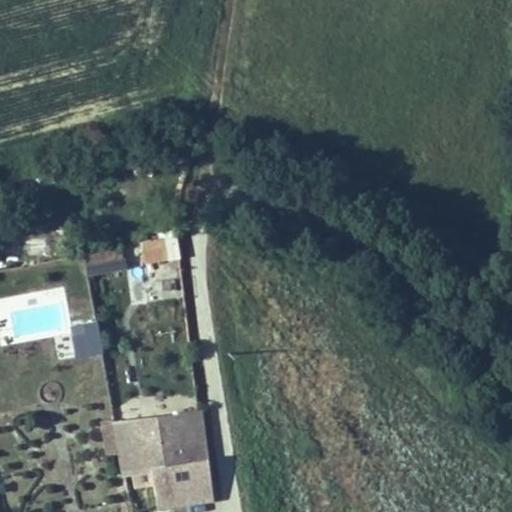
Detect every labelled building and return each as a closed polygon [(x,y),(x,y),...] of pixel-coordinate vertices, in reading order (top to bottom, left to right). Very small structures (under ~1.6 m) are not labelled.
[(176,236),(139,243),(143,266),(181,260),(176,236)] [(87,276),(121,268),(117,248),(83,255),(87,276)] [(158,299),(182,297),(180,276),(156,278),(158,299)] [(69,325),(75,360),(103,355),(97,321),(69,325)] [(212,500),(203,411),(107,420),(110,449),(124,449),(125,470),(155,468),(158,505),(212,500)]
